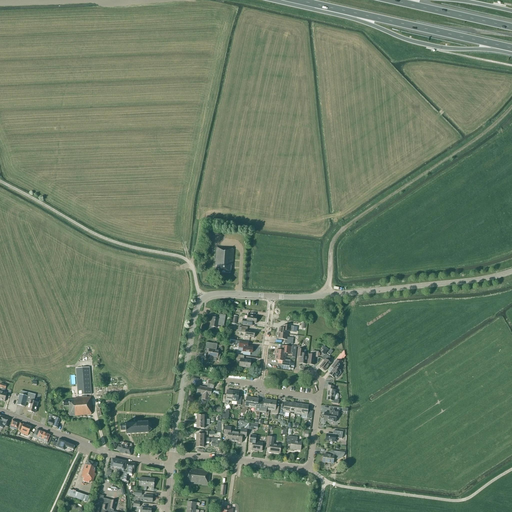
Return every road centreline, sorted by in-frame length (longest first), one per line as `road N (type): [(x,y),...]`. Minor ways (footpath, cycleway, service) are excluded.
road 1 (track): [(327,295),(330,249),(343,228),(511,105)]
road 2 (unclassified): [(203,298),(186,259),(100,237),(0,181)]
road 3 (tertiary): [(272,296),(511,271)]
road 4 (trunk): [(295,0),(511,48)]
road 5 (tertiary): [(170,466),(104,453),(0,410)]
road 6 (tertiary): [(172,455),(203,298)]
road 7 (unclassified): [(307,468),(172,455)]
